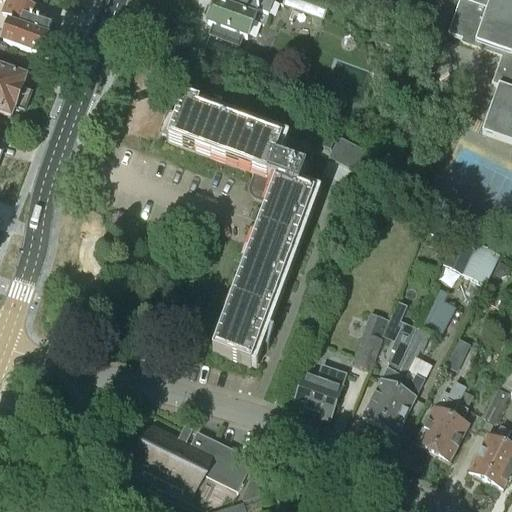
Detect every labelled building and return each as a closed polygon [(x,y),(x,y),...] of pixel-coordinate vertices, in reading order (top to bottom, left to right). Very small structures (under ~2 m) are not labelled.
[(207,11),(204,20),(207,26),(208,26),(207,27),(212,29),(209,39),(238,50),(242,41),(247,43),(254,25),(263,29),(273,2),(267,0),(218,0),(216,8),(215,8),(214,9),(207,11)] [(284,0),(282,6),(322,21),(328,5),(314,0),(284,0)] [(482,136),(511,146),(511,159),(511,160),(511,0),(460,0),(447,37),(502,55),(491,87),(498,89),(482,136)] [(3,45),(40,59),(41,58),(50,62),(56,45),(46,41),(52,24),(34,17),(36,12),(18,6),(7,3),(2,17),(13,21),(10,28),(9,27),(3,45)] [(0,116),(10,121),(14,112),(24,115),(31,95),(21,92),(25,82),(0,73),(0,116)] [(212,355),(250,370),(314,199),(298,193),(305,174),(275,163),(281,144),(197,113),(199,108),(183,102),(166,145),(256,179),(252,190),(253,191),(257,198),(256,200),(268,204),(212,355)] [(166,113),(157,135),(167,139),(175,116),(166,113)] [(319,137),(315,147),(330,153),(334,142),(319,137)] [(339,141),(328,161),(338,166),(348,146),(339,141)] [(348,146),(338,166),(348,171),(358,151),(348,146)] [(358,151),(348,171),(357,176),(367,156),(358,151)] [(459,240),(444,269),(484,291),(500,261),(459,240)] [(500,280),(507,279),(511,270),(499,265),(493,277),(500,280)] [(313,297),(299,336),(308,340),(322,300),(313,297)] [(386,332),(394,336),(406,309),(398,305),(386,332)] [(386,370),(361,422),(379,431),(404,383),(395,377),(404,360),(417,334),(402,328),(391,353),(394,355),(386,370)] [(404,383),(379,431),(396,440),(424,385),(415,381),(412,386),(405,383),(419,354),(422,355),(429,340),(417,334),(404,360),(395,377),(404,383)] [(369,339),(357,370),(368,375),(380,343),(369,339)] [(443,369),(455,376),(468,349),(456,343),(443,369)] [(305,377),(292,412),(329,426),(342,391),(341,390),(345,378),(321,370),(317,382),(305,377)] [(511,391),(511,375),(508,374),(502,386),(511,391)] [(433,413),(414,450),(432,458),(457,409),(465,392),(455,387),(448,399),(443,396),(434,413),(433,413)] [(484,423),(494,428),(509,399),(498,394),(484,423)] [(457,409),(432,458),(449,467),(468,430),(461,427),(467,414),(457,409)] [(486,440),(467,477),(485,486),(510,436),(500,431),(493,444),(486,440)] [(511,432),(510,436),(485,486),(502,494),(511,474),(511,432)] [(240,461),(197,439),(190,453),(155,435),(138,469),(143,471),(141,476),(182,496),(184,491),(189,494),(201,471),(239,490),(236,497),(237,497),(253,465),(241,459),(240,461)] [(259,499),(258,496),(258,485),(251,481),(242,497),(244,505),(259,499)]
